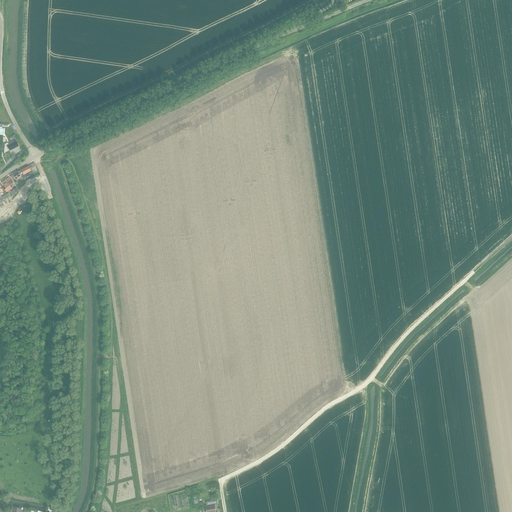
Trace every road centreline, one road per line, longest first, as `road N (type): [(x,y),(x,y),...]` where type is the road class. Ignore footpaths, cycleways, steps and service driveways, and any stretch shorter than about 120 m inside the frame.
road 1 (track): [(511,241),(368,382),(224,479)]
road 2 (track): [(60,511),(73,314),(34,157)]
road 3 (unclassified): [(34,157),(282,33)]
